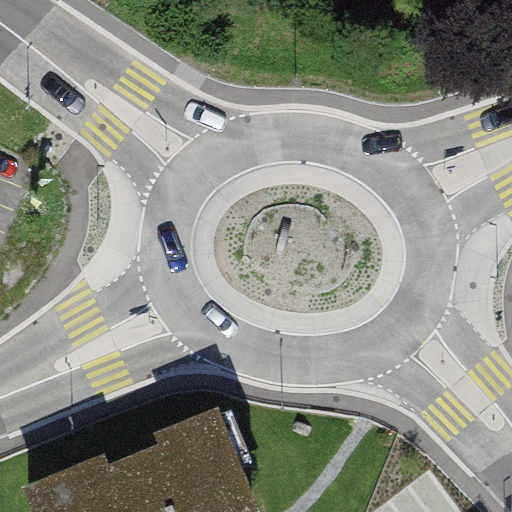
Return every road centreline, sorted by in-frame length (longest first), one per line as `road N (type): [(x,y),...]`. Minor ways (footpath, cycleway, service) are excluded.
road 1 (primary): [(264,145),(101,57),(37,43)]
road 2 (primary): [(30,383),(251,344)]
road 3 (primary): [(37,43),(64,97),(178,213)]
road 4 (tertiary): [(322,354),(391,381),(477,437),(511,448)]
road 5 (primary): [(173,230),(30,383)]
road 6 (primary): [(511,122),(359,157)]
road 7 (tertiary): [(511,408),(426,283)]
road 8 (primary): [(173,230),(190,298),(217,327),(251,344)]
road 9 (primary): [(322,354),(392,331),(426,283)]
